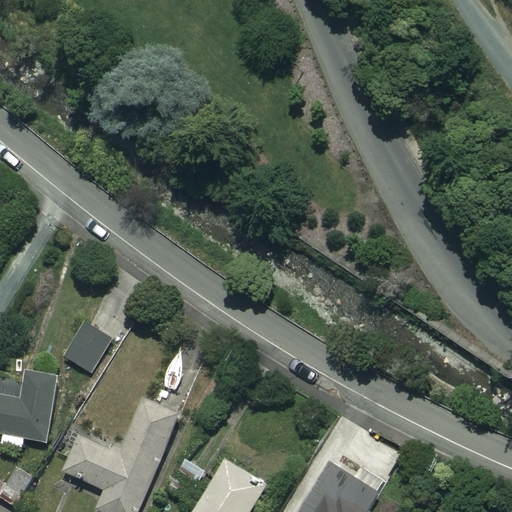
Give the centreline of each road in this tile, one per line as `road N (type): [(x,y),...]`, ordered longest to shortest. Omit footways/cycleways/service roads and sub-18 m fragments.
road 1 (residential): [(511,454),(415,409),(246,311),(0,123)]
road 2 (residential): [(314,0),(386,157),(511,330)]
